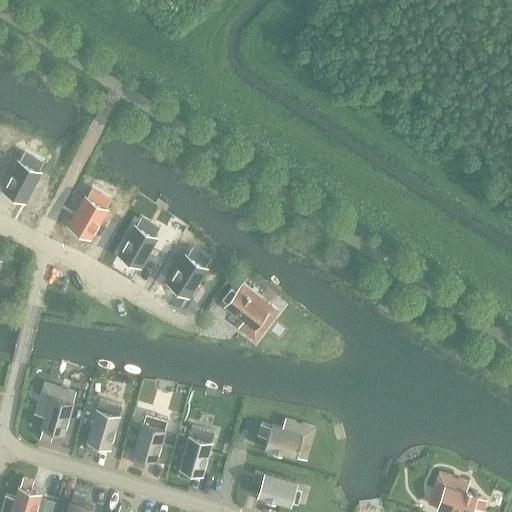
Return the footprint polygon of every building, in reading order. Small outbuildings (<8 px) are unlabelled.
[(19,159),(4,188),(25,200),(41,170),(19,159)] [(87,195),(70,224),(91,236),(107,207),(87,195)] [(136,224),(120,253),(141,264),(157,235),(136,224)] [(155,242),(140,271),(162,283),(178,254),(155,242)] [(187,253),(169,281),(189,294),(207,266),(187,253)] [(222,268),(218,275),(225,279),(229,273),(222,268)] [(240,326),(250,334),(272,305),(243,282),(226,305),(245,320),(240,326)] [(42,427),(65,433),(74,401),(51,394),(42,427)] [(97,408),(88,440),(111,446),(121,414),(97,408)] [(134,453),(157,460),(167,428),(143,421),(134,453)] [(265,447),(297,456),(304,433),(272,424),(265,447)] [(180,466),(204,473),(213,441),(189,434),(180,466)] [(259,495),(291,505),(298,481),(266,472),(259,495)] [(446,484),(439,506),(455,511),(471,511),(478,494),(446,484)] [(19,486),(11,511),(35,511),(42,492),(19,486)] [(47,498),(43,510),(51,511),(53,511),(57,501),(47,498)] [(67,511),(92,511),(94,507),(70,501),(67,511)]
